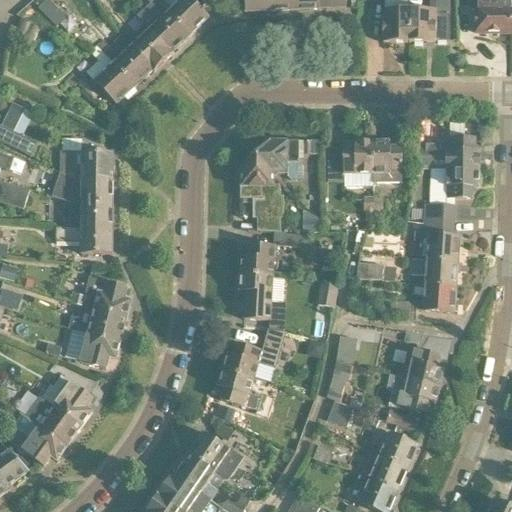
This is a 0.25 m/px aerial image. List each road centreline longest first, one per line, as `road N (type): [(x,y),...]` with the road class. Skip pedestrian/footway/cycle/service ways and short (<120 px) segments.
road 1 (residential): [(511,94),(259,93),(236,103),(193,158),(186,307),(165,387),(118,468),(77,511)]
road 2 (residential): [(439,511),(497,360),(511,268)]
